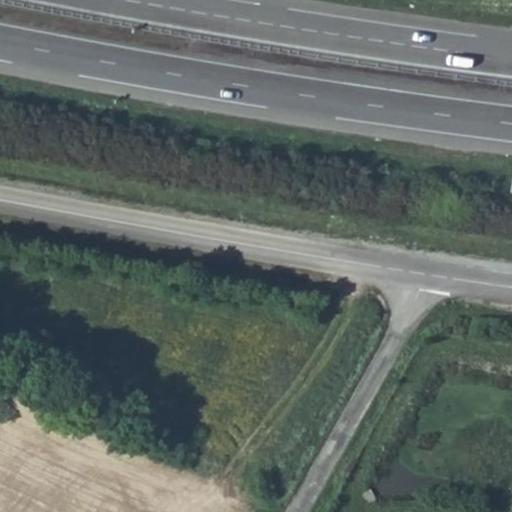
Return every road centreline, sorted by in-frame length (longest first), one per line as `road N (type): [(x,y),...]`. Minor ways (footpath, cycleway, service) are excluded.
road 1 (trunk): [(0,42),(511,123)]
road 2 (tertiary): [(433,275),(0,200)]
road 3 (trunk): [(511,58),(130,0)]
road 4 (unclassified): [(297,511),(433,275)]
